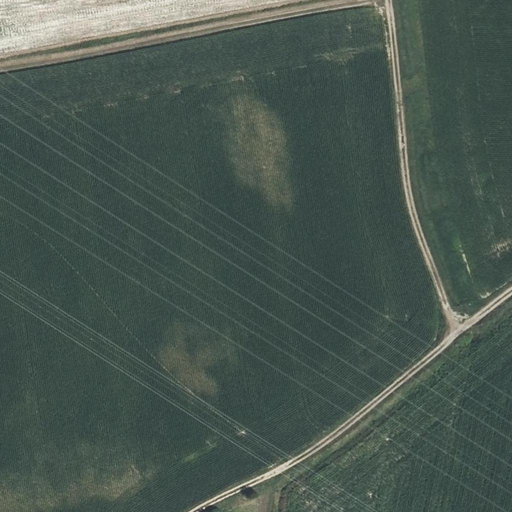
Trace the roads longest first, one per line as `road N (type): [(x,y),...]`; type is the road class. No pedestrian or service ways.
road 1 (track): [(511,301),(459,330),(335,436),(198,511)]
road 2 (track): [(0,68),(371,0)]
road 3 (track): [(459,330),(412,206),(391,0)]
